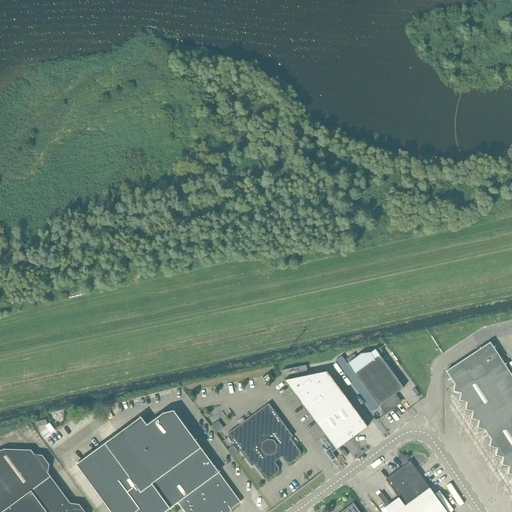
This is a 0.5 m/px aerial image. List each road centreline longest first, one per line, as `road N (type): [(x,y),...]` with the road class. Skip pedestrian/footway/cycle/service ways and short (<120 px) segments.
road 1 (track): [(0,360),(511,246)]
road 2 (unknown): [(102,511),(71,463),(75,444),(111,419),(164,402),(191,419),(259,511)]
road 3 (unclassified): [(479,511),(418,431),(398,436),(296,511)]
road 4 (unknown): [(427,434),(435,368),(461,342),(495,326)]
